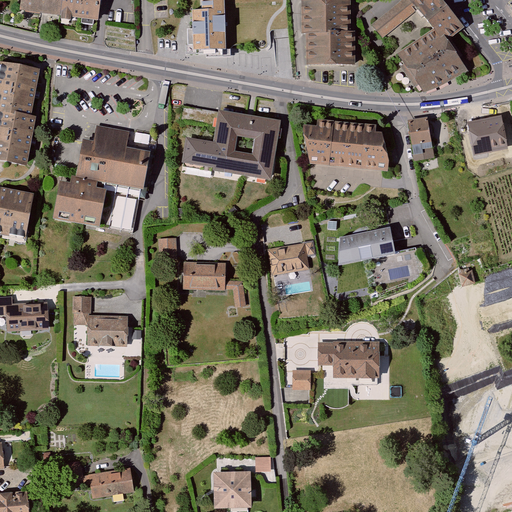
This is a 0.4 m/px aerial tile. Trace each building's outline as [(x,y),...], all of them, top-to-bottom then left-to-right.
[(62,0),(22,0),(21,11),(61,15),(62,0)] [(100,0),(62,0),(61,15),(98,19),(100,0)] [(193,10),(194,49),(226,48),(224,0),(200,0),(201,10),(193,10)] [(434,30),(397,54),(404,64),(400,67),(415,87),(419,85),(424,93),(439,87),(468,71),(447,39),(462,29),(439,0),(403,0),(371,26),(383,38),(418,9),(434,30)] [(354,4),(303,3),(302,69),(354,70),(354,4)] [(39,72),(0,64),(0,114),(31,120),(39,72)] [(182,162),(212,168),(212,170),(270,180),(281,121),(219,110),(213,142),(186,137),(182,162)] [(0,164),(27,169),(36,121),(31,120),(0,114),(0,164)] [(429,118),(407,121),(413,165),(435,162),(429,118)] [(303,128),(310,167),(388,174),(384,135),(375,128),(320,123),(317,130),(303,128)] [(131,136),(96,128),(92,143),(84,141),(75,180),(143,195),(151,156),(127,151),(131,136)] [(136,133),(134,143),(148,145),(150,136),(136,133)] [(107,192),(61,183),(53,223),(99,232),(107,192)] [(34,198),(0,191),(0,239),(26,244),(34,198)] [(115,196),(110,228),(130,232),(136,200),(115,196)] [(390,229),(347,238),(352,263),(395,254),(390,229)] [(176,242),(157,242),(157,265),(176,265),(176,242)] [(304,246),(267,251),(271,279),(308,274),(304,246)] [(226,265),(184,264),(184,293),(225,294),(226,265)] [(89,297),(75,297),(74,324),(83,324),(88,316),(89,297)] [(50,302),(0,301),(0,319),(5,319),(5,335),(50,335),(50,302)] [(127,318),(88,317),(88,344),(127,345),(127,318)] [(379,344),(320,344),(320,365),(335,365),(335,377),(379,377),(379,344)] [(310,371),(293,371),(293,390),(310,390),(310,371)] [(255,458),(255,472),(271,472),(271,457),(255,458)] [(81,464),(63,467),(66,492),(85,489),(81,464)] [(130,470),(87,476),(92,502),(134,496),(130,470)] [(251,511),(251,474),(213,474),(213,511),(216,511),(251,511)] [(30,511),(29,493),(0,495),(0,511),(30,511)]
